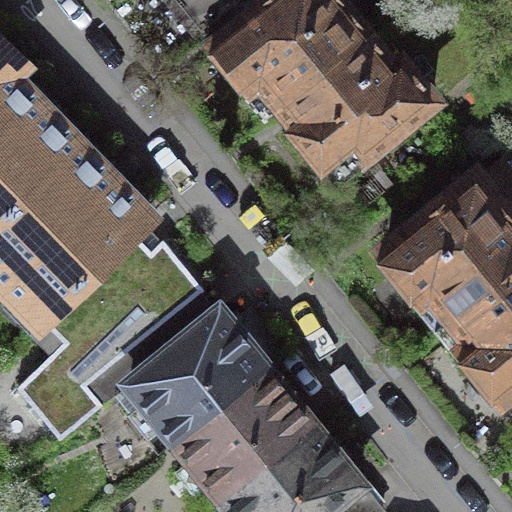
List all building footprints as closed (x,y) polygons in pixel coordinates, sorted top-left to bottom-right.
[(170,0),(198,34),(222,14),(239,0),(170,0)] [(259,78),(282,106),(368,35),(339,0),(239,0),(222,14),(228,21),(234,28),(217,42),(252,85),(259,78)] [(394,66),(368,35),(282,106),(288,114),(295,122),(287,129),(321,170),(323,169),(333,181),(336,179),(345,180),(361,166),(362,157),(433,99),(401,60),(394,66)] [(0,84),(8,77),(21,64),(0,41),(0,84)] [(43,113),(8,77),(0,84),(0,224),(77,149),(43,113)] [(77,149),(0,224),(0,275),(44,321),(126,241),(147,220),(112,185),(77,149)] [(430,288),(452,315),(511,266),(511,217),(477,175),(385,249),(403,272),(422,294),(430,288)] [(126,241),(44,321),(64,341),(18,387),(60,439),(102,404),(85,385),(192,299),(203,289),(183,264),(163,240),(143,258),(126,241)] [(511,387),(511,266),(452,315),(435,329),(460,360),(469,353),(487,374),(504,395),(511,387)] [(177,440),(266,367),(243,338),(219,309),(208,318),(192,299),(85,385),(102,404),(103,406),(131,384),(177,440)] [(290,396),(266,367),(177,440),(223,497),(312,424),(290,396)] [(337,455),(312,424),(223,497),(235,511),(380,511),(382,510),(372,497),(337,455)]
